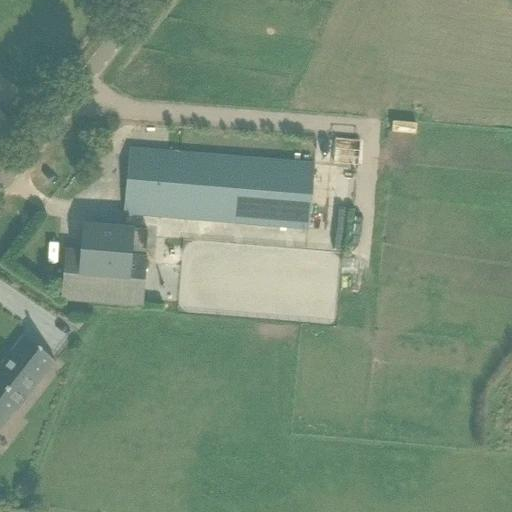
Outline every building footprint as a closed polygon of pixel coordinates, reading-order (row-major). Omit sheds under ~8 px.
[(394,121),(418,121),(419,109),(394,109),(394,121)] [(0,145),(15,127),(0,114),(0,145)] [(123,216),(307,231),(312,165),(129,150),(123,216)] [(65,253),(61,301),(141,308),(145,260),(129,258),(131,230),(83,226),(81,254),(65,253)] [(0,430),(13,412),(17,415),(55,365),(22,339),(0,367),(0,430)]
